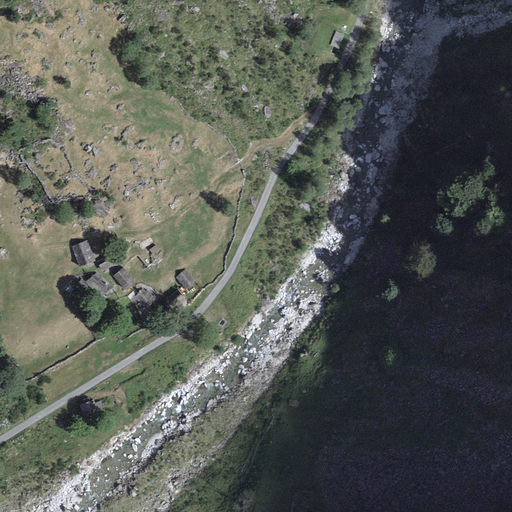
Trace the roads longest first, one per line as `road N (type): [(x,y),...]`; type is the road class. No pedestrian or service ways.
road 1 (unclassified): [(364,0),(320,109),(274,174),(210,298),(165,337),(0,440)]
road 2 (track): [(315,116),(261,145),(144,233),(43,245)]
